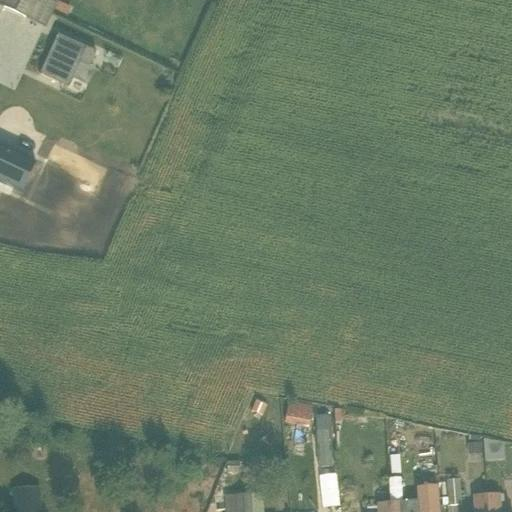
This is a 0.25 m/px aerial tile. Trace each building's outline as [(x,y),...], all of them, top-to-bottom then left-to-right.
[(0,0),(0,8),(43,28),(56,0),(0,0)] [(87,87),(95,70),(89,67),(96,53),(57,35),(39,75),(68,88),(72,80),(87,87)] [(34,164),(35,163),(0,146),(0,184),(20,194),(21,192),(34,164)] [(67,153),(61,165),(81,175),(87,162),(67,153)] [(321,431),(325,408),(288,402),(284,425),(295,426),(292,440),(318,445),(321,431)] [(502,459),(501,440),(482,441),(483,460),(502,459)] [(470,488),(484,487),(483,444),(469,444),(470,488)] [(209,458),(204,469),(217,475),(222,464),(209,458)] [(387,477),(388,497),(403,497),(402,477),(387,477)] [(437,506),(436,480),(421,481),(422,506),(437,506)] [(448,507),(462,506),(460,480),(446,481),(447,498),(439,499),(440,506),(448,506),(448,507)] [(40,511),(40,489),(11,490),(11,511),(40,511)] [(224,511),(249,511),(249,495),(224,497),(224,511)] [(500,511),(499,495),(486,496),(487,511),(500,511)] [(487,511),(486,496),(474,497),(474,511),(487,511)] [(182,501),(177,511),(204,511),(206,510),(182,501)] [(390,503),(390,511),(403,511),(402,502),(390,503)] [(390,511),(390,503),(377,504),(377,511),(390,511)]
